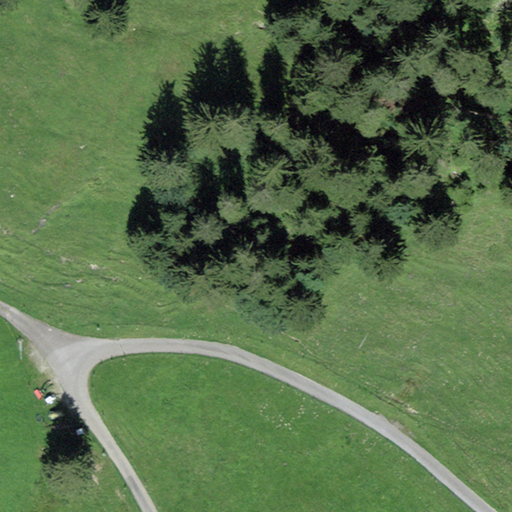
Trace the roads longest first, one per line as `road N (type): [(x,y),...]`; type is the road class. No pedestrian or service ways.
road 1 (track): [(72,357),(178,343),(238,354),(400,437),(492,511)]
road 2 (track): [(151,511),(73,395),(72,357)]
